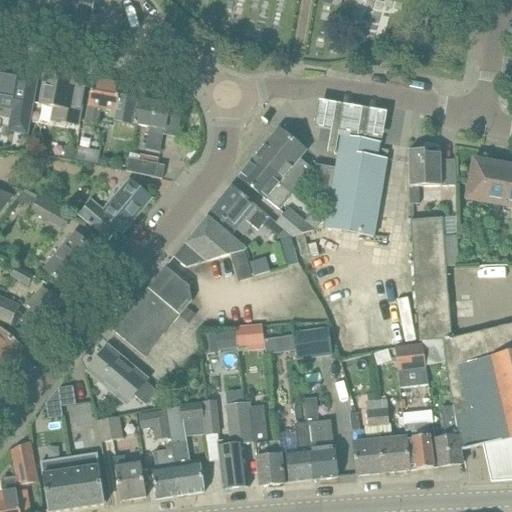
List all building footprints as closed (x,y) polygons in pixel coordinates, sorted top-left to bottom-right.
[(38,0),(35,13),(90,24),(95,0),(38,0)] [(0,105),(3,106),(3,109),(15,111),(11,131),(28,134),(38,77),(26,75),(26,74),(10,71),(11,65),(0,63),(0,105)] [(46,71),(43,85),(44,86),(41,105),(54,108),(52,120),(78,125),(85,88),(72,85),(74,76),(46,71)] [(90,100),(86,123),(97,125),(100,109),(116,112),(114,131),(134,134),(135,125),(131,124),(136,100),(119,97),(121,85),(93,80),(90,100)] [(169,106),(137,100),(131,124),(150,128),(145,150),(160,153),(169,106)] [(391,116),(322,105),(318,133),(387,144),(391,116)] [(279,130),(252,162),(265,173),(266,172),(293,194),(313,170),(300,159),(306,152),(279,130)] [(379,143),(341,137),(341,140),(336,139),(334,154),(338,155),(336,169),(316,165),(310,199),(330,202),(325,230),(373,238),(387,160),(377,158),(379,143)] [(79,147),(77,161),(90,164),(92,149),(79,147)] [(64,161),(75,163),(77,150),(67,148),(64,161)] [(414,155),(414,152),(408,152),(410,204),(419,204),(418,187),(456,187),(455,160),(441,160),(440,155),(414,155)] [(126,173),(142,176),(162,180),(165,166),(158,165),(159,160),(140,156),(139,161),(129,159),(126,173)] [(252,162),(239,178),(280,211),(293,194),(266,172),(265,173),(252,162)] [(511,168),(475,162),(471,181),(468,199),(511,207),(511,168)] [(89,223),(88,224),(91,226),(108,240),(117,230),(122,234),(152,199),(136,186),(130,181),(102,214),(90,204),(80,216),(89,223)] [(281,241),(288,266),(299,262),(292,238),(293,238),(276,224),(269,218),(269,219),(256,208),(256,207),(232,187),(211,213),(235,232),(245,221),(258,232),(263,226),(281,241)] [(0,214),(13,197),(0,191),(0,214)] [(31,207),(36,199),(23,192),(16,201),(23,207),(26,204),(31,207)] [(37,200),(31,211),(64,229),(70,218),(37,200)] [(288,210),(276,224),(293,238),(300,235),(313,232),(324,218),(314,210),(304,223),(288,210)] [(174,258),(186,268),(244,251),(246,249),(207,217),(174,258)] [(413,242),(444,239),(442,219),(412,221),(413,242)] [(45,270),(50,275),(66,287),(96,251),(75,234),(45,270)] [(414,270),(446,269),(444,239),(413,242),(414,270)] [(266,258),(250,263),(254,277),(270,272),(266,258)] [(11,276),(28,286),(33,277),(16,267),(11,276)] [(113,331),(128,344),(145,358),(193,302),(188,288),(165,268),(113,331)] [(511,324),(451,339),(446,269),(414,270),(419,342),(420,342),(443,341),(444,351),(455,416),(459,415),(465,449),(509,439),(509,440),(511,439),(511,324)] [(0,319),(10,325),(10,326),(25,334),(26,333),(23,331),(27,327),(37,335),(63,304),(42,286),(26,305),(30,308),(24,317),(18,312),(21,308),(0,295),(0,319)] [(188,308),(181,317),(189,324),(196,315),(188,308)] [(262,326),(245,327),(247,346),(255,346),(255,349),(264,349),(262,326)] [(0,377),(24,348),(3,330),(2,330),(0,328),(0,377)] [(329,329),(294,334),(297,360),(333,355),(329,329)] [(236,339),(235,332),(202,335),(204,354),(218,353),(217,350),(237,348),(236,346),(236,339)] [(276,339),(263,341),(266,355),(278,354),(276,339)] [(422,345),(395,349),(399,373),(426,369),(422,345)] [(87,372),(103,384),(127,404),(134,395),(146,405),(157,391),(146,381),(147,380),(108,347),(87,372)] [(460,451),(465,449),(459,415),(455,416),(444,351),(453,406),(441,408),(446,438),(435,440),(439,468),(462,465),(460,451)] [(72,390),(57,392),(60,410),(75,408),(72,390)] [(221,471),(223,491),(249,488),(244,445),(255,444),(254,433),(250,404),(243,405),(242,391),(226,393),(228,407),(226,407),(230,441),(217,443),(221,471)] [(57,392),(45,407),(47,422),(62,420),(60,410),(57,392)] [(316,399),(304,400),(308,424),(313,481),(338,479),(334,448),(333,449),(330,422),(318,423),(316,399)] [(376,400),(383,474),(410,471),(406,440),(394,441),(393,436),(391,436),(390,424),(389,424),(387,409),(387,399),(376,400)] [(354,445),(357,477),(383,474),(376,400),(366,401),(367,411),(365,411),(367,426),(365,426),(367,444),(354,445)] [(204,419),(206,434),(220,433),(217,401),(202,403),(204,419)] [(202,403),(180,406),(180,408),(183,421),(204,419),(202,403)] [(180,408),(166,410),(170,436),(170,438),(171,444),(170,445),(173,456),(180,497),(204,493),(201,473),(200,463),(190,465),(187,443),(186,436),(183,421),(180,408)] [(158,441),(170,438),(170,436),(165,411),(153,414),(158,441)] [(141,430),(153,428),(150,413),(138,415),(141,430)] [(118,415),(97,419),(101,442),(123,438),(118,415)] [(313,481),(307,424),(295,426),(298,453),(286,454),(289,484),(313,481)] [(406,440),(410,471),(433,469),(428,425),(405,427),(406,440)] [(254,433),(255,444),(257,459),(256,459),(259,487),(284,484),(282,464),(279,441),(268,443),(266,431),(254,433)] [(19,486),(38,483),(36,473),(30,443),(11,451),(19,486)] [(511,443),(485,449),(493,487),(511,485),(511,443)] [(153,481),(156,500),(180,497),(173,456),(170,445),(166,445),(167,452),(153,454),(156,469),(151,469),(153,481)] [(97,454),(69,458),(77,510),(105,506),(97,454)] [(114,459),(117,483),(121,502),(146,498),(143,478),(141,464),(126,467),(125,458),(114,459)] [(47,511),(76,511),(73,485),(72,481),(69,461),(40,466),(46,498),(47,511)] [(5,493),(0,493),(0,511),(23,511),(27,511),(30,507),(28,493),(25,491),(16,492),(16,491),(15,491),(9,492),(5,493)]
